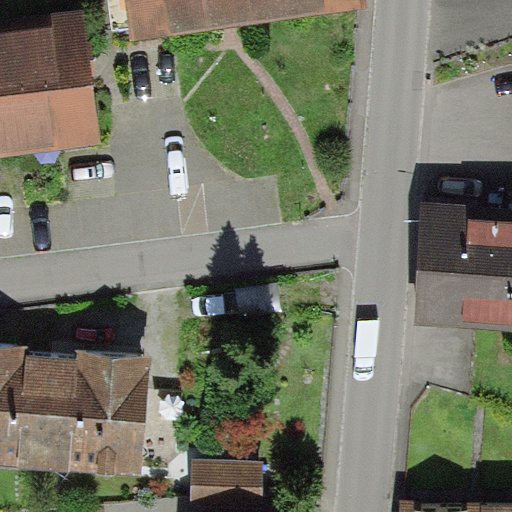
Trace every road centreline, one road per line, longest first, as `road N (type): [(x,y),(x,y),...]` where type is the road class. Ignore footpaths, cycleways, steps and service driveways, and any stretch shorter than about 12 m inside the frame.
road 1 (residential): [(385,234),(0,286)]
road 2 (tertiary): [(364,511),(385,234)]
road 3 (tertiary): [(385,234),(401,0)]
